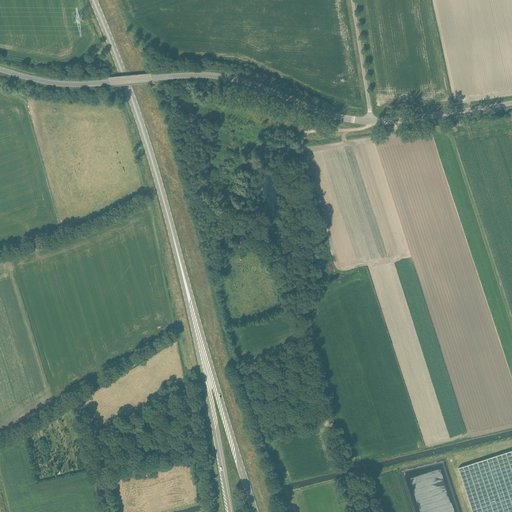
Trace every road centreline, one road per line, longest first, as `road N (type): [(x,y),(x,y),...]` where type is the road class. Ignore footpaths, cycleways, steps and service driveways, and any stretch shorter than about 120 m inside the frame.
road 1 (primary): [(178,255),(92,0)]
road 2 (primary): [(256,511),(178,255)]
road 3 (primary): [(178,255),(228,511)]
road 4 (secondary): [(371,121),(222,77),(151,78)]
road 5 (track): [(0,439),(172,333)]
road 6 (secondary): [(0,71),(46,84),(151,78)]
road 7 (secondary): [(371,121),(511,103)]
road 8 (unclassified): [(371,121),(352,0)]
road 9 (track): [(105,511),(75,393)]
